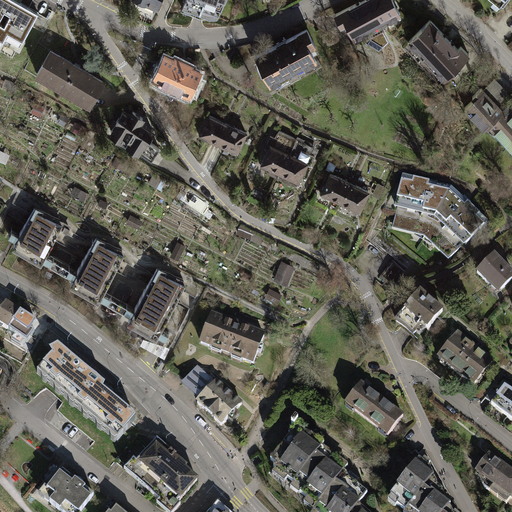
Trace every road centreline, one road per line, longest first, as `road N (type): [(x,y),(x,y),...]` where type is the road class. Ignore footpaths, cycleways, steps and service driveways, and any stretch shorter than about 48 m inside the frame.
road 1 (residential): [(400,375),(346,270),(227,205),(95,30),(91,12)]
road 2 (tertiary): [(0,279),(62,314),(176,409),(222,479)]
road 3 (residential): [(143,511),(5,401)]
road 4 (residential): [(317,0),(245,31),(153,35)]
road 5 (residential): [(470,511),(400,375)]
road 6 (residential): [(511,444),(423,375),(400,375)]
